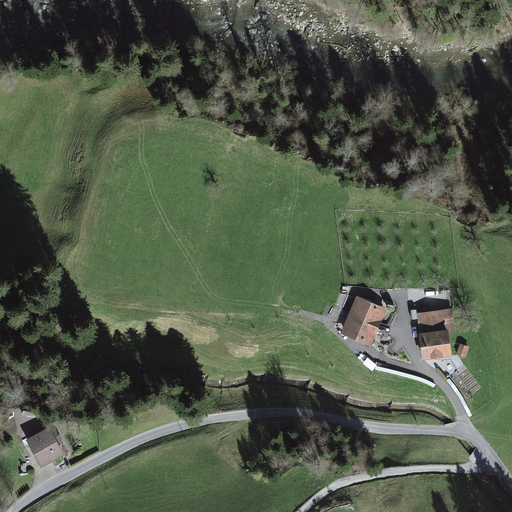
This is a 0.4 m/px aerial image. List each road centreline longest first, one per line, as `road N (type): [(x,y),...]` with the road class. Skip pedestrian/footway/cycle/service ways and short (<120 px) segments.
road 1 (unclassified): [(511,485),(473,436),(282,410),(172,428),(50,485),(12,511)]
road 2 (track): [(303,511),(347,482),(476,469),(491,460)]
road 3 (track): [(404,293),(413,351),(473,436)]
